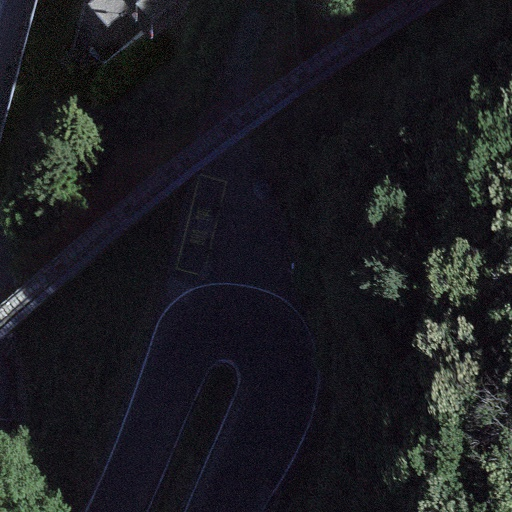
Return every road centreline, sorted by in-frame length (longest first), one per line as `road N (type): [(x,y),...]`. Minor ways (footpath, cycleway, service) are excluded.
road 1 (tertiary): [(227,511),(266,423),(273,380),(269,349),(251,325),(227,322),(205,325),(179,348),(118,511)]
road 2 (track): [(246,0),(226,52),(179,348)]
